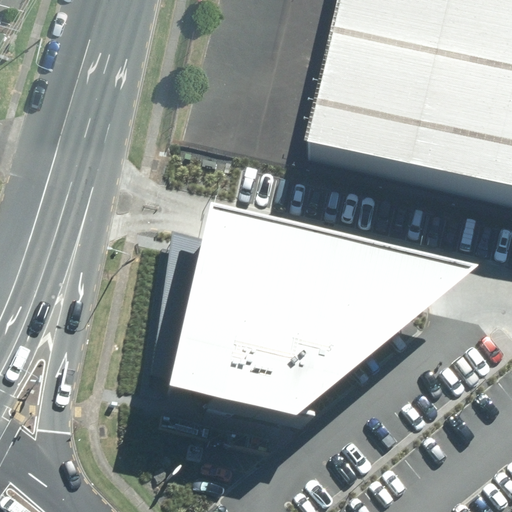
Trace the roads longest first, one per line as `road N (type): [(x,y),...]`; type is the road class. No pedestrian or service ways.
road 1 (secondary): [(100,0),(26,280)]
road 2 (primary): [(26,280),(64,511)]
